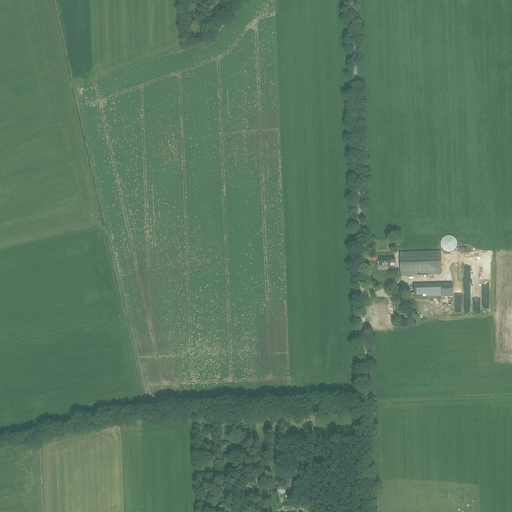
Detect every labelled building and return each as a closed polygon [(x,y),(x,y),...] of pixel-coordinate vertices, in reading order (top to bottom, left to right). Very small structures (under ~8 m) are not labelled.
[(455,249),(457,246),(457,244),(457,241),(455,238),(453,236),(450,235),(447,235),(445,236),(442,238),(441,241),(440,243),(441,246),(442,248),(444,250),(446,251),(449,252),(451,251),(453,250),(455,249)] [(441,274),(440,251),(400,252),(400,276),(418,275),(418,274),(441,274)] [(390,263),(395,263),(395,258),(383,258),(383,257),(379,257),(380,266),(390,266),(390,263)] [(414,284),(414,297),(442,296),(442,283),(414,284)] [(296,480),(286,480),(286,487),(289,487),(290,502),(296,502),(296,487),(296,480)] [(206,503),(207,506),(213,506),(214,511),(219,511),(218,502),(206,503)]
